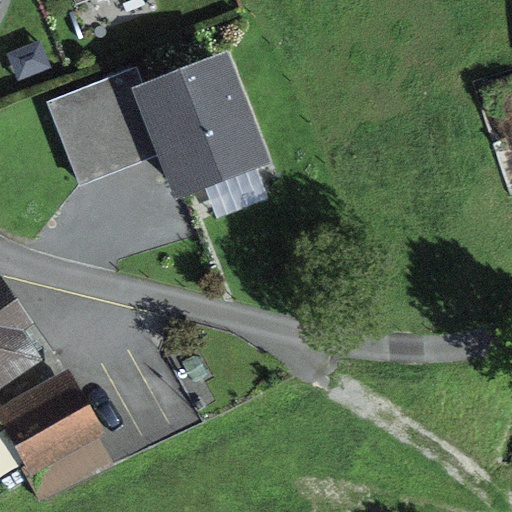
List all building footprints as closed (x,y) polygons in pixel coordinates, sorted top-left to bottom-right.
[(70,0),(75,12),(95,4),(98,11),(126,0),(70,0)] [(41,44),(8,57),(19,85),(52,72),(41,44)] [(145,92),(132,97),(158,162),(177,209),(272,172),(228,59),(145,92)] [(145,92),(137,71),(47,106),(81,192),(158,162),(132,97),(145,92)] [(0,403),(46,373),(27,345),(36,338),(2,288),(0,289),(0,403)] [(67,376),(0,411),(0,429),(40,503),(114,464),(67,376)]
